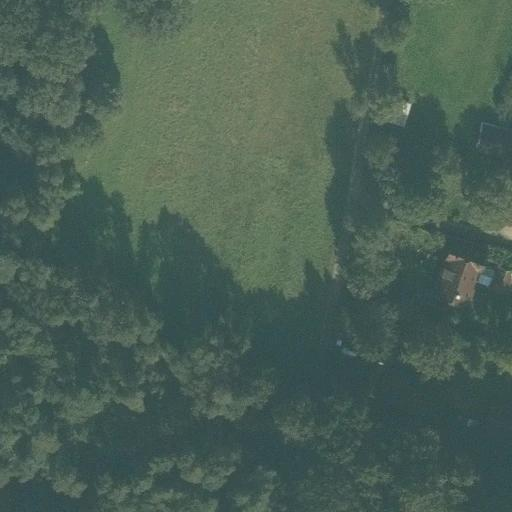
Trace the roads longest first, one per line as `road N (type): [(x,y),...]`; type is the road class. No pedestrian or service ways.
road 1 (track): [(390,0),(323,384),(292,511)]
road 2 (track): [(0,451),(125,511)]
